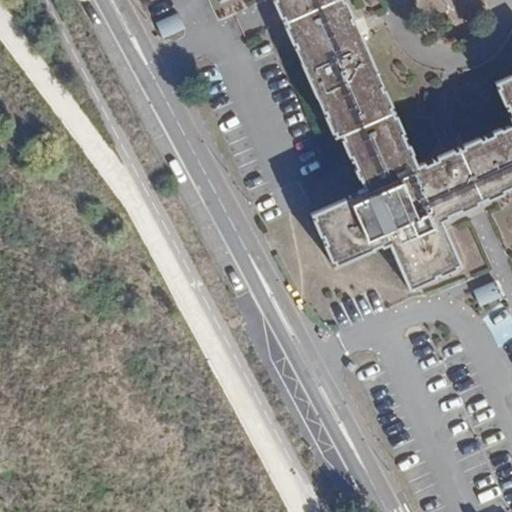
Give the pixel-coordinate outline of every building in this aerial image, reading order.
[(217,0),(218,1),(220,0),(275,0),(276,1),(273,2),(276,10),(298,0),(217,0)] [(351,200),(314,216),(317,223),(314,224),(320,240),(324,239),(328,249),(325,250),(332,266),(335,265),(337,269),(375,253),(373,250),(380,246),(382,250),(390,247),(410,294),(462,272),(441,224),(450,221),(448,216),(462,210),(464,216),(471,213),(446,157),(439,160),(440,163),(427,169),(426,165),(418,169),(395,114),(344,0),(335,0),(283,23),(334,140),(344,136),(346,141),(342,143),(350,160),(353,159),(367,191),(358,195),(360,199),(352,202),(351,200)] [(157,22),(164,37),(185,28),(179,13),(157,22)] [(511,78),(500,83),(502,89),(499,90),(506,107),(509,106),(511,111),(511,131),(502,135),(500,131),(493,134),(495,138),(486,142),(485,140),(460,151),(483,207),(509,196),(507,191),(511,189),(511,78)] [(481,306),(503,298),(497,281),(475,289),(481,306)]
